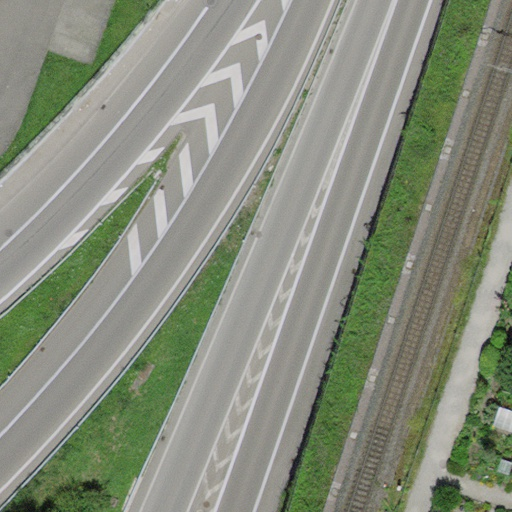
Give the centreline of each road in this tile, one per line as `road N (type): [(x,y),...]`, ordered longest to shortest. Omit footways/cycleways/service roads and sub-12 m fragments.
road 1 (motorway): [(163,511),(374,0)]
road 2 (motorway): [(307,0),(193,215),(132,302),(0,455)]
road 3 (motorway): [(233,511),(403,0)]
road 4 (motorway): [(230,0),(130,128),(0,263)]
